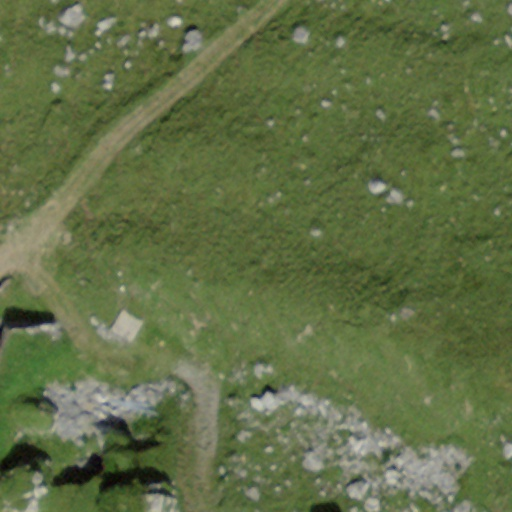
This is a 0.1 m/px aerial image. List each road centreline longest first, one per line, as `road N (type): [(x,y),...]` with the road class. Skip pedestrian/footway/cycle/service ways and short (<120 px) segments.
road 1 (track): [(274,0),(139,117),(0,269)]
road 2 (track): [(22,246),(44,294),(109,360),(176,365),(201,377),(209,400),(205,511)]
